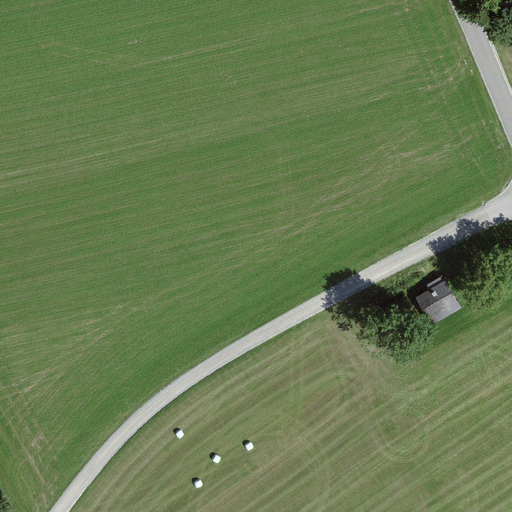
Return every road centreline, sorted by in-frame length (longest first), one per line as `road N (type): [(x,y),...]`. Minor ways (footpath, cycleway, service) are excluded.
road 1 (track): [(64,511),(143,418),(206,369),(511,202)]
road 2 (unclassified): [(511,115),(465,0)]
